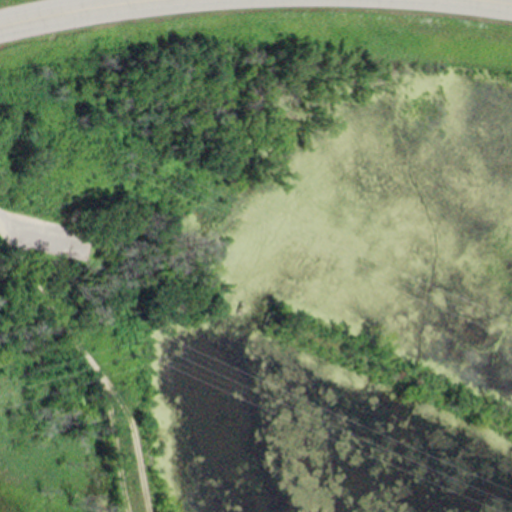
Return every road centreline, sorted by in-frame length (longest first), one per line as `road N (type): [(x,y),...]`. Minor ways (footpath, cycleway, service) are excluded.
road 1 (primary): [(493,0),(93,5),(0,23)]
road 2 (residential): [(158,511),(138,413),(57,314),(0,224)]
